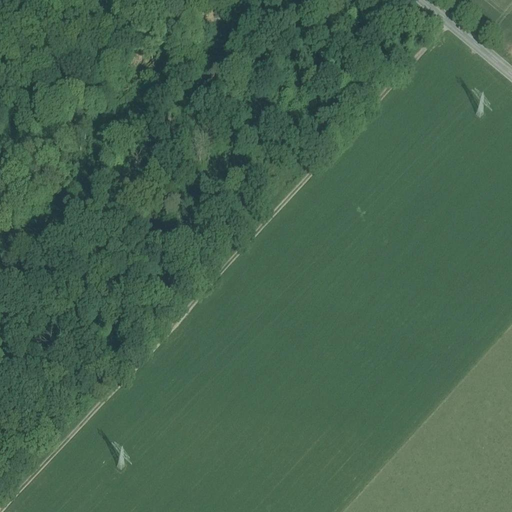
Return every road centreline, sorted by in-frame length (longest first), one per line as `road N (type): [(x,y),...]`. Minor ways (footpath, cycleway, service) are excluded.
road 1 (track): [(449,29),(431,38),(0,511)]
road 2 (secondary): [(511,78),(416,0)]
